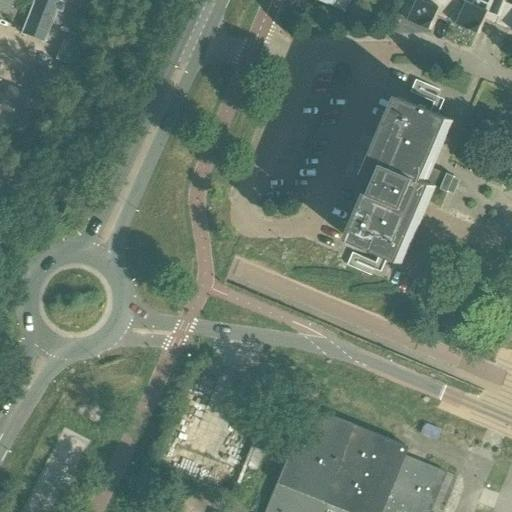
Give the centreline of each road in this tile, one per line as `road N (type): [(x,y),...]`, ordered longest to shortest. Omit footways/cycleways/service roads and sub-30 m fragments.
road 1 (residential): [(511,421),(330,347),(140,318),(124,308)]
road 2 (secondary): [(90,255),(187,53)]
road 3 (secondary): [(90,255),(54,257),(29,283),(28,319),(51,346)]
road 4 (residential): [(255,55),(391,50)]
